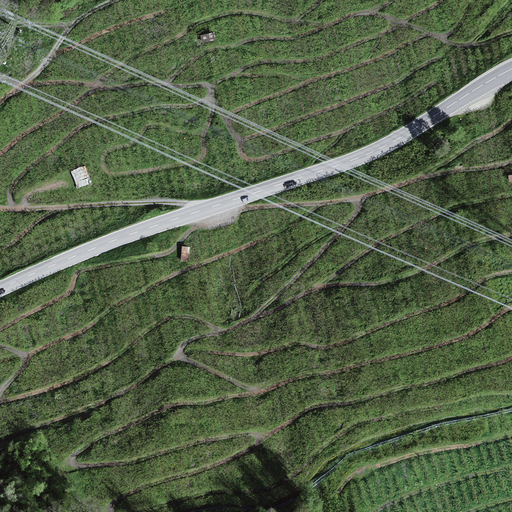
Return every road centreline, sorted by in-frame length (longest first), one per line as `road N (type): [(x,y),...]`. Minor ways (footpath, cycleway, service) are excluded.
road 1 (secondary): [(0,289),(122,237),(358,158),(511,68)]
road 2 (track): [(196,212),(185,202),(0,207)]
road 3 (track): [(0,102),(79,18),(116,0)]
